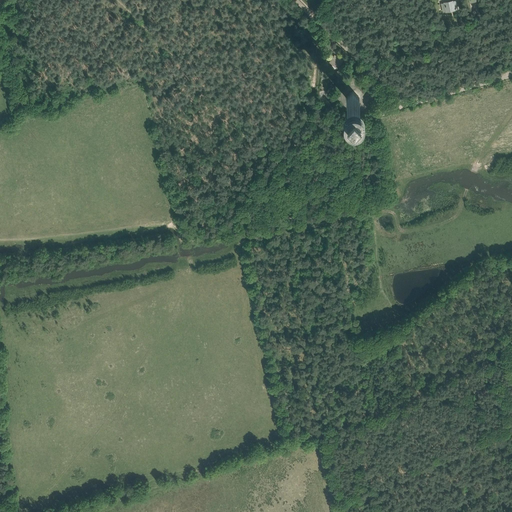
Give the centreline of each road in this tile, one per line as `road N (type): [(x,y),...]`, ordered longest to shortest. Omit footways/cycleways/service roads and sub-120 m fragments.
road 1 (track): [(294,0),(409,104)]
road 2 (unclassified): [(373,114),(511,73)]
